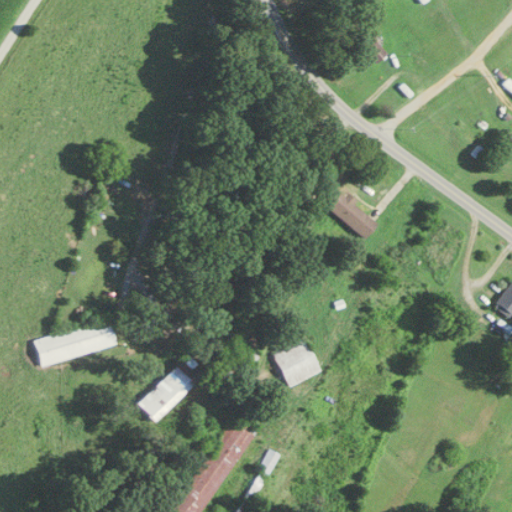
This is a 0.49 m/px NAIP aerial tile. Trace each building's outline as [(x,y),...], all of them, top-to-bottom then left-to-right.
[(356,43),(373,63),(383,54),(366,34),(356,43)] [(322,210),(361,238),(374,220),(335,192),(322,210)] [(494,305),(507,313),(511,305),(511,284),(509,282),(494,305)] [(112,347),(106,321),(31,338),(37,365),(112,347)] [(317,372),(301,338),(269,353),(285,387),(317,372)] [(149,422),(201,373),(184,355),(132,404),(149,422)] [(169,510),(171,511),(198,511),(254,430),(232,415),(169,510)] [(254,471),(262,477),(276,456),(269,451),(254,471)]
